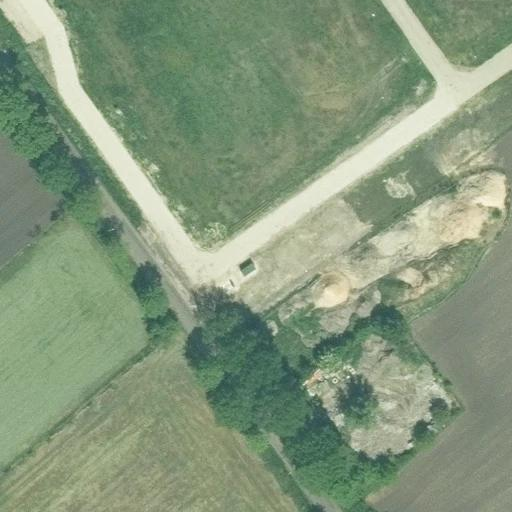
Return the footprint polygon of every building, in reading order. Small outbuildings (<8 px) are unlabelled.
[(67,0),(76,11),(91,0),(67,0)] [(115,0),(91,0),(76,11),(88,28),(87,29),(87,30),(120,6),(115,0)] [(309,0),(287,0),(294,9),(274,23),(286,40),(312,21),(301,6),(309,0)] [(351,0),(334,12),(343,25),(360,13),(351,0)] [(120,6),(87,30),(100,47),(133,24),(120,6)] [(133,24),(100,47),(100,48),(101,47),(114,65),(130,54),(137,63),(152,53),(156,50),(149,39),(145,42),(133,24)] [(370,55),(354,67),(380,104),(398,91),(383,70),(397,59),(372,24),(357,36),(370,55)] [(141,78),(124,89),(137,107),(169,85),(156,67),(160,64),(152,53),(137,63),(132,66),(141,78)] [(323,59),(307,71),(332,106),(347,95),(362,116),(380,104),(354,67),(337,79),(323,59)] [(299,106),(282,118),(308,155),(326,142),(311,121),(325,110),(301,75),(285,86),(299,106)] [(169,85),(137,107),(150,125),(166,114),(174,125),(194,111),(185,100),(181,102),(169,85)] [(251,110),(235,121),(260,156),(275,146),(290,167),(308,155),(282,118),(265,130),(251,110)] [(227,157),(210,169),(236,205),(254,193),(239,171),(254,161),(229,126),(213,137),(227,157)] [(179,161),(163,172),(188,207),(203,197),(218,218),(236,205),(210,169),(193,181),(179,161)]
